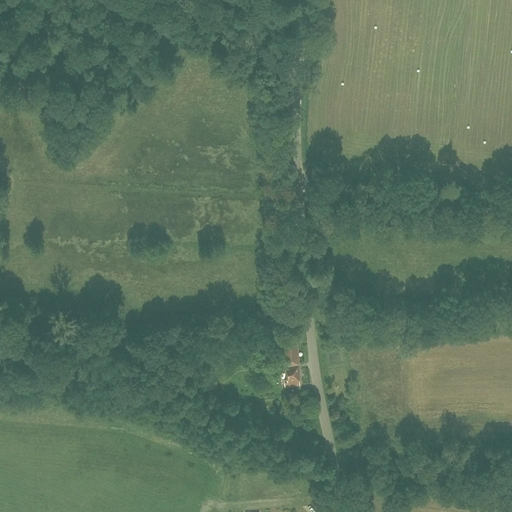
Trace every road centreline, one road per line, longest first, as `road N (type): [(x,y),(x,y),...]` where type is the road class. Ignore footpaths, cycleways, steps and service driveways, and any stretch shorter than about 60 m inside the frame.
road 1 (unclassified): [(339,511),(311,364),(300,188)]
road 2 (unclassified): [(511,197),(300,188)]
road 3 (unclassified): [(300,188),(301,0)]
road 4 (track): [(193,0),(298,67)]
